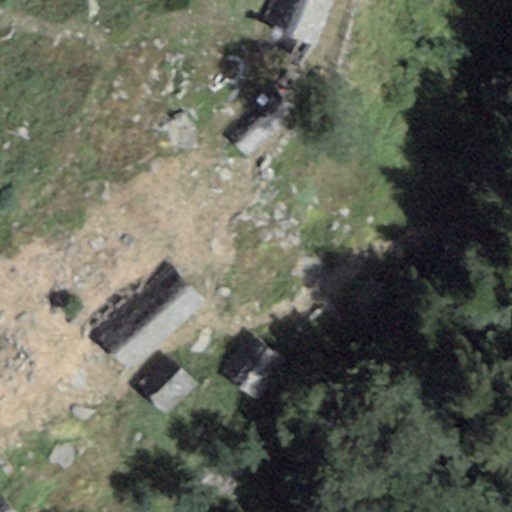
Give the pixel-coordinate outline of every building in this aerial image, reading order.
[(269,0),(261,22),(313,40),(327,0),(269,0)] [(292,107),(267,83),(219,131),(243,155),(292,107)] [(92,335),(127,372),(204,303),(170,265),(92,335)] [(286,357),(250,330),(218,372),(254,399),(286,357)] [(193,382),(169,356),(138,384),(162,410),(193,382)] [(16,511),(0,491),(0,490),(0,511),(16,511)]
